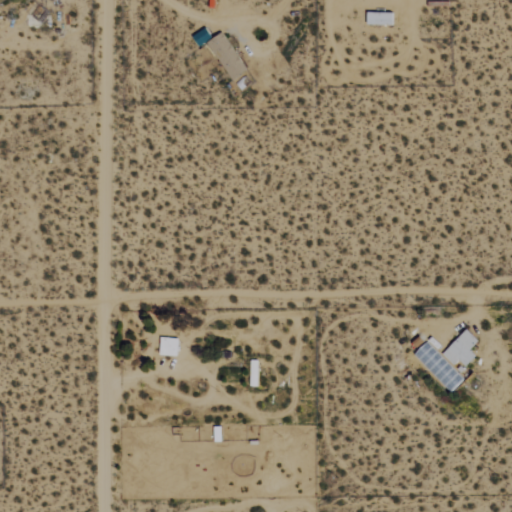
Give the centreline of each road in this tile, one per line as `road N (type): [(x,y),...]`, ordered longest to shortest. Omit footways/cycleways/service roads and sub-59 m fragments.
road 1 (track): [(0,302),(511,284)]
road 2 (track): [(102,511),(99,0)]
